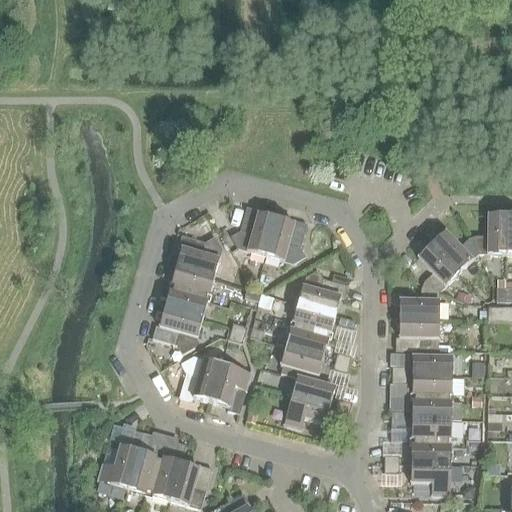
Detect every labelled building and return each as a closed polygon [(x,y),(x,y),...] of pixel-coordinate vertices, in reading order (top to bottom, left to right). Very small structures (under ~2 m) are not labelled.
[(257,218),(258,215),(246,211),(239,235),(230,240),(237,253),(264,261),(275,223),(257,218)] [(471,242),(477,259),(505,259),(506,220),(487,219),(486,241),(474,241),(471,242)] [(306,228),(296,225),(294,225),(293,228),(275,223),(264,261),(292,269),(304,261),(299,252),(306,228)] [(477,259),(471,242),(467,243),(459,251),(444,236),(431,249),(458,277),(477,259)] [(181,239),(180,240),(177,252),(181,253),(175,271),(213,281),(221,254),(214,241),(205,246),(181,239)] [(458,277),(431,249),(417,262),(432,278),(423,286),(422,289),(438,296),(458,277)] [(187,301),(206,307),(206,306),(204,305),(206,299),(208,299),(213,281),(175,271),(171,288),(190,293),(187,301)] [(340,301),(343,302),(346,290),(330,286),(322,283),(317,274),(304,281),(297,309),(334,320),(340,301)] [(333,278),(330,286),(346,290),(348,282),(333,278)] [(163,313),(201,324),(206,307),(187,301),(190,293),(171,288),(170,289),(173,290),(171,296),(169,295),(163,313)] [(438,296),(422,289),(420,293),(420,305),(399,304),(398,323),(438,324),(438,296)] [(496,306),(504,306),(504,291),(496,291),(496,306)] [(258,306),(260,298),(246,293),(244,302),(258,306)] [(469,308),(471,301),(460,297),(458,303),(469,308)] [(325,343),(326,341),(327,337),(329,338),(334,320),(297,309),(292,326),(311,331),(308,339),(327,345),(328,344),(325,343)] [(487,325),(495,326),(496,311),(487,311),(487,314),(487,323),(487,325)] [(496,311),(495,326),(504,326),(504,311),(496,311)] [(158,331),(155,330),(152,343),(176,349),(181,359),(194,351),(201,324),(163,313),(158,331)] [(479,314),(479,323),(487,323),(487,314),(479,314)] [(351,333),(354,325),(339,321),(337,330),(351,333)] [(395,342),(395,345),(394,354),(437,355),(438,324),(398,323),(398,342),(395,342)] [(290,333),(285,351),(322,362),(327,345),(308,339),(311,331),(292,326),(292,327),(294,327),(292,334),(290,333)] [(232,327),(229,335),(244,339),(246,331),(232,327)] [(244,339),(229,335),(227,344),(241,348),(244,339)] [(280,377),(296,382),(297,382),(299,374),(318,379),(322,362),(285,351),(280,370),(282,370),(280,377)] [(334,365),(348,369),(351,360),(336,357),(334,365)] [(178,401),(181,402),(191,405),(192,402),(210,407),(220,369),(193,361),(180,368),(185,377),(178,401)] [(451,361),(412,361),(411,379),(451,380),(451,361)] [(348,369),(334,365),(332,373),(346,377),(348,369)] [(472,366),(472,380),(482,380),(483,380),(483,366),(472,366)] [(226,415),(239,418),(250,377),(220,369),(210,407),(227,412),(226,415)] [(391,379),(406,379),(406,371),(391,371),(391,379)] [(329,410),(334,392),(313,386),(315,380),(317,380),(318,379),(299,374),(297,382),(296,382),(291,399),(329,410)] [(406,379),(391,379),(391,388),(406,388),(406,379)] [(431,406),(450,407),(450,405),(448,405),(448,399),(450,399),(451,380),(411,379),(411,397),(431,398),(431,406)] [(413,398),(413,400),(413,405),(411,405),(411,424),(450,425),(461,425),(461,407),(450,407),(431,406),(431,398),(411,397),(411,398),(413,398)] [(304,422),(324,428),(329,410),(291,399),(283,429),(300,434),(304,422)] [(472,399),(471,410),(481,410),(481,400),(472,399)] [(337,403),(335,411),(349,415),(351,407),(337,403)] [(349,415),(335,411),(332,420),(347,424),(349,415)] [(245,424),(253,426),(256,415),(248,413),(245,424)] [(405,416),(390,415),(390,424),(405,424),(405,416)] [(405,424),(390,424),(390,433),(405,433),(405,424)] [(411,424),(410,442),(430,442),(430,451),(449,451),(449,450),(447,450),(447,443),(450,443),(450,425),(411,424)] [(502,427),(488,427),(488,435),(502,435),(502,427)] [(138,451),(142,437),(134,435),(130,449),(138,451)] [(142,437),(138,451),(147,454),(151,439),(142,437)] [(413,443),(413,445),(413,449),(410,449),(410,468),(449,469),(449,451),(430,451),(430,442),(410,442),(410,443),(413,443)] [(181,463),(185,449),(177,446),(173,461),(181,463)] [(137,456),(119,450),(113,471),(111,470),(101,468),(96,485),(111,489),(126,493),(137,456)] [(155,461),(145,458),(137,456),(126,493),(144,498),(149,479),(157,482),(163,463),(162,462),(161,465),(155,463),(155,461)] [(398,460),(383,460),(383,468),(398,468),(398,460)] [(149,479),(144,498),(145,499),(145,496),(151,498),(151,500),(169,505),(180,468),(163,463),(157,482),(149,479)] [(199,511),(211,473),(209,472),(199,469),(198,473),(180,468),(169,505),(192,511),(199,511)] [(398,468),(383,468),(383,477),(398,477),(398,468)] [(449,469),(410,468),(410,487),(431,488),(431,500),(449,500),(449,469)] [(463,495),(463,501),(472,501),(472,492),(466,491),(463,495)] [(249,509),(244,500),(243,497),(216,511),(246,511),(246,510),(249,509)]
